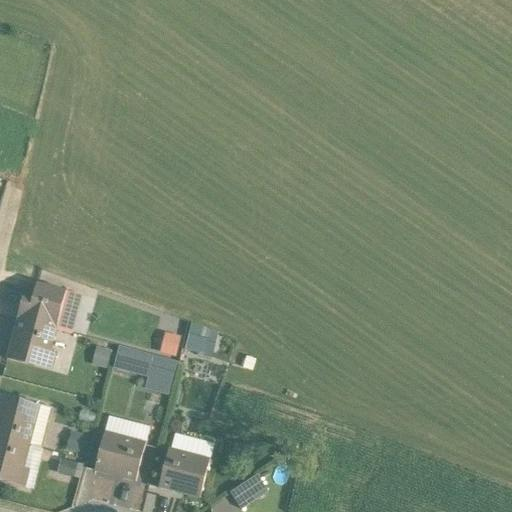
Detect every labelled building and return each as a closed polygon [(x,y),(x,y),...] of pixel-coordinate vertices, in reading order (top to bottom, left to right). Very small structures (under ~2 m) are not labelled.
[(23,299),(17,321),(72,334),(82,297),(37,285),(32,301),(23,299)] [(6,361),(51,372),(56,355),(51,353),(56,331),(17,321),(6,361)] [(179,338),(165,335),(160,354),(174,358),(179,338)] [(213,342),(194,336),(190,351),(209,356),(213,342)] [(98,347),(93,367),(108,371),(113,351),(98,347)] [(117,361),(117,376),(135,376),(135,360),(117,361)] [(0,439),(40,450),(51,409),(1,396),(0,400),(0,439)] [(64,451),(63,455),(77,458),(78,454),(82,455),(87,437),(71,433),(65,451),(64,451)] [(94,471),(135,483),(146,444),(104,433),(94,471)] [(169,450),(158,488),(199,499),(209,461),(213,445),(175,434),(171,450),(169,450)] [(40,450),(0,439),(0,482),(25,489),(29,470),(37,472),(43,450),(40,450)] [(60,461),(57,475),(79,480),(83,466),(60,461)] [(257,476),(230,494),(241,511),(268,493),(257,476)]
